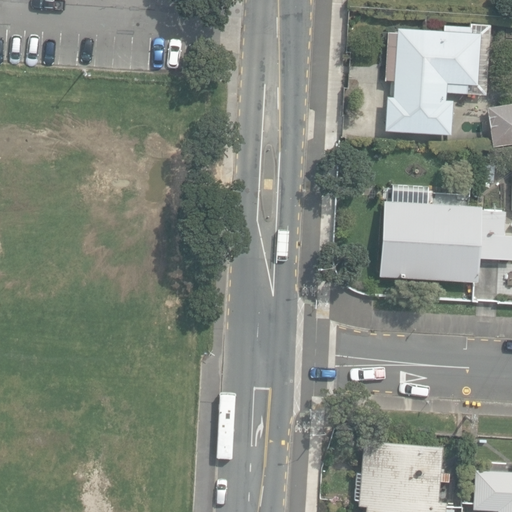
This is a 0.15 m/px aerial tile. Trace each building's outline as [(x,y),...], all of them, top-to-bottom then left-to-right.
[(382,94),(380,128),(446,133),(449,98),(441,97),(442,90),(483,93),(487,23),(467,21),(467,25),(440,23),(440,28),(393,25),(392,31),(384,30),(381,78),(389,78),(388,94),(382,94)] [(511,101),(484,106),(490,146),(511,142),(511,101)] [(490,181),(492,164),(479,162),(477,179),(490,181)] [(477,207),(477,204),(424,201),(425,185),(389,183),(388,199),(379,199),(374,274),(472,280),(474,256),(477,207)] [(477,207),(474,256),(511,259),(511,257),(511,234),(500,234),(502,209),(477,207)] [(435,498),(439,443),(360,437),(357,470),(353,470),(350,497),(355,498),(354,502),(362,503),(361,511),(440,511),(441,499),(435,498)] [(511,511),(511,461),(511,468),(471,466),(468,505),(494,507),(493,511),(511,511)]
